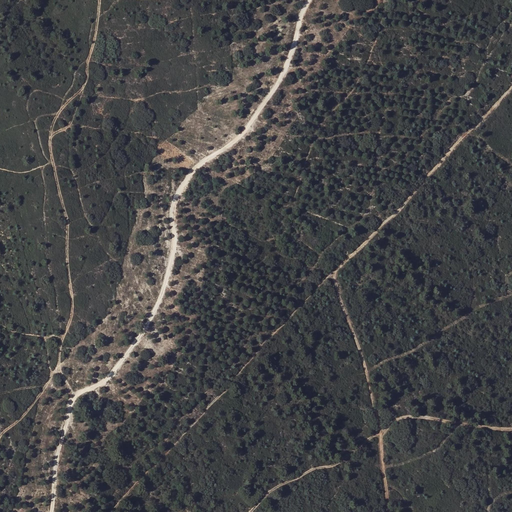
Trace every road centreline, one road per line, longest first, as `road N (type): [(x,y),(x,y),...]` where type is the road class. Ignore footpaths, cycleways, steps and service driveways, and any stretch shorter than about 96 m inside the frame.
road 1 (track): [(50,511),(70,398),(104,381),(156,311),(170,269),(170,209),(183,176),(264,110),(308,0)]
road 2 (track): [(387,511),(380,434),(332,273),(511,82)]
road 3 (track): [(72,395),(56,361),(71,294),(67,214),(48,140),(71,121),(83,88),(98,0)]
road 4 (track): [(107,511),(332,273)]
road 5 (track): [(511,429),(409,419),(275,487),(252,511)]
